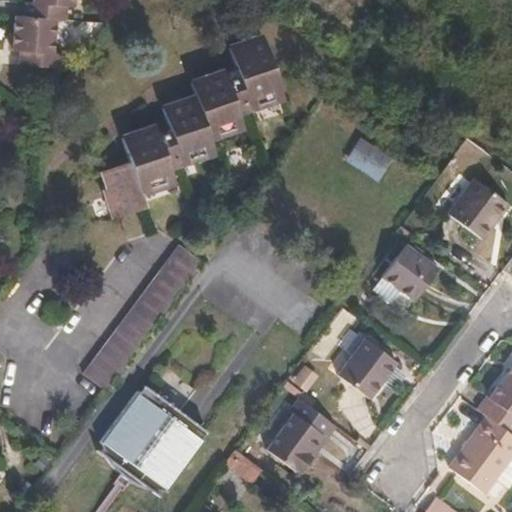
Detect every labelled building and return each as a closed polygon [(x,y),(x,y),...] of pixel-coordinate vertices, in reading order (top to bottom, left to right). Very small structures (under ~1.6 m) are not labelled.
[(26,16),(59,19),(69,20),(70,5),(74,5),(74,0),(32,0),(33,2),(28,1),(26,16)] [(26,16),(17,15),(13,49),(19,49),(18,65),(61,70),(62,54),(55,53),(59,19),(26,16)] [(120,138),(129,162),(102,172),(111,197),(107,199),(113,218),(144,207),(140,195),(159,188),(157,181),(171,176),(169,170),(183,164),(180,155),(192,151),(196,161),(214,153),(209,140),(228,133),(226,127),(241,122),(238,115),(252,110),(249,101),(259,98),(263,106),(282,99),(262,41),(244,47),(242,43),(227,48),(238,76),(226,81),(223,71),(189,83),(194,96),(161,108),(169,130),(157,135),(153,125),(120,138)] [(393,160),(360,138),(346,159),(379,181),(393,160)] [(448,217),(481,242),(508,206),(474,181),(448,217)] [(96,385),(105,391),(112,382),(182,288),(201,263),(179,246),(83,375),(96,385)] [(404,247),(381,278),(413,302),(436,271),(404,247)] [(363,341),(336,377),(369,400),(395,365),(363,341)] [(485,396),(475,409),(486,417),(508,433),(511,427),(511,365),(488,398),(485,396)] [(195,422),(143,385),(138,392),(136,391),(101,439),(101,442),(103,449),(106,454),(113,467),(120,474),(125,478),(129,480),(138,485),(149,489),(157,491),(164,491),(169,490),(205,441),(203,439),(208,432),(195,422)] [(325,440),(335,427),(302,402),(265,452),(298,476),(312,458),(308,454),(320,437),(325,440)] [(484,495),(511,457),(511,436),(508,433),(486,417),(448,468),(484,495)] [(312,458),(325,440),(320,437),(308,454),(312,458)] [(252,480),(262,466),(234,447),(225,461),(252,480)] [(426,511),(454,511),(436,498),(426,511)]
